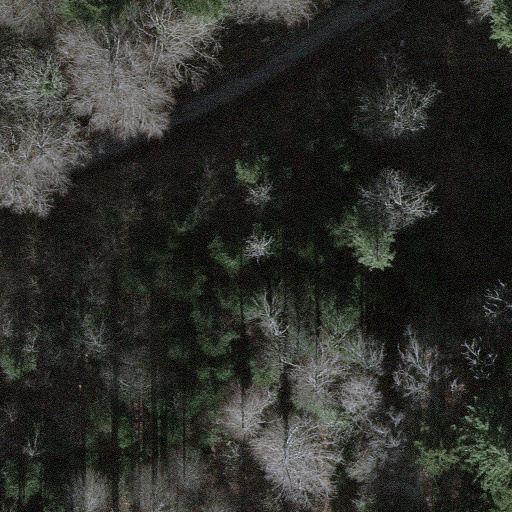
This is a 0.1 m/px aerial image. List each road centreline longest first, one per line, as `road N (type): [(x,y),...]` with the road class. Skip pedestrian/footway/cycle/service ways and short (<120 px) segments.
road 1 (track): [(387,0),(185,109),(0,184)]
road 2 (track): [(318,43),(511,50)]
